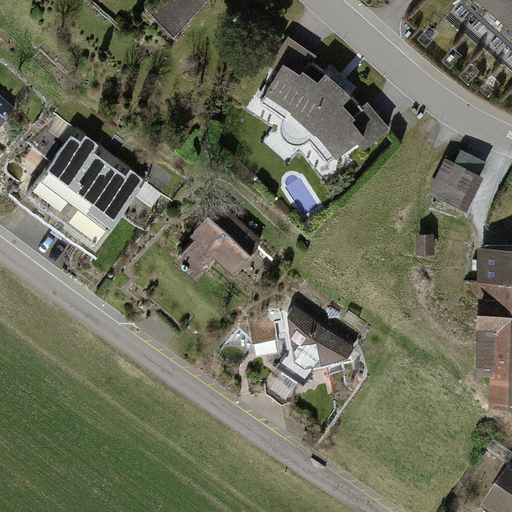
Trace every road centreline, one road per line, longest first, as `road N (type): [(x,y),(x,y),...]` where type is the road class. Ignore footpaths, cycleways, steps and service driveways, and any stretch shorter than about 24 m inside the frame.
road 1 (residential): [(0,245),(182,385),(371,511)]
road 2 (residential): [(511,141),(429,97),(323,0)]
